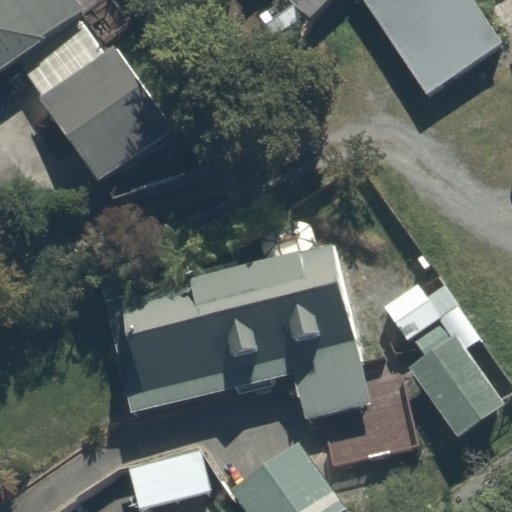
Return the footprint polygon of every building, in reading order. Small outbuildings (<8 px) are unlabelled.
[(87,22),(91,19),(77,0),(0,0),(0,87),(24,70),(87,22)] [(507,50),(472,0),(362,0),(431,103),(507,50)] [(49,103),(112,58),(87,22),(24,70),(49,103)] [(181,137),(120,52),(112,58),(49,103),(45,106),(106,191),(181,137)] [(376,410),(338,254),(244,277),(242,269),(198,280),(200,287),(111,309),(139,422),(299,383),(310,427),(376,410)] [(416,346),(443,326),(446,324),(431,303),(422,290),(387,314),(413,348),(416,346)] [(460,341),(472,357),(488,346),(450,291),(431,303),(446,324),(443,326),(456,344),(460,341)] [(430,363),(456,344),(443,326),(416,346),(430,363)] [(511,411),(472,357),(460,341),(456,344),(430,363),(413,375),(465,446),(511,411)] [(349,511),(306,449),(236,498),(245,511),(349,511)] [(133,475),(142,511),(159,511),(217,498),(205,455),(133,475)]
